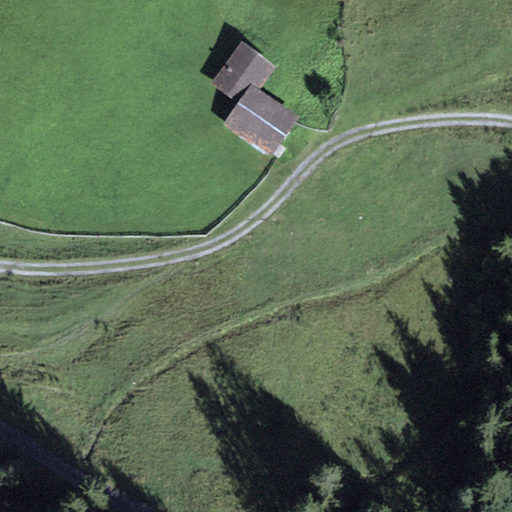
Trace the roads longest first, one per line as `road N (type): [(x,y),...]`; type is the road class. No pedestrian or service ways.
road 1 (track): [(0,267),(32,272),(173,259),(239,235),(327,144),(398,124),(511,124)]
road 2 (track): [(0,435),(133,511)]
